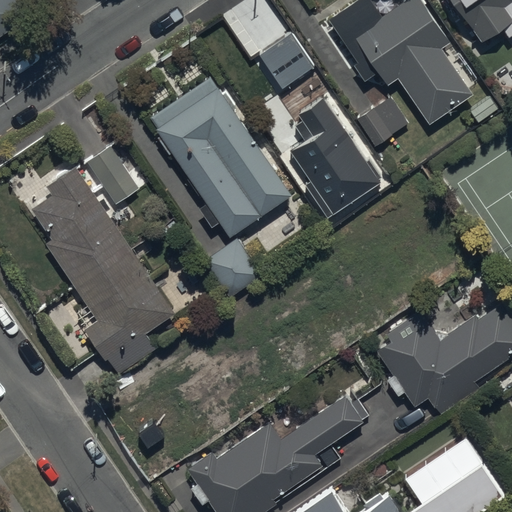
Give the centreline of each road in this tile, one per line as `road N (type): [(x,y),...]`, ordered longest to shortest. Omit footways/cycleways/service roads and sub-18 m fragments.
road 1 (residential): [(0,107),(158,0)]
road 2 (residential): [(0,355),(105,511)]
